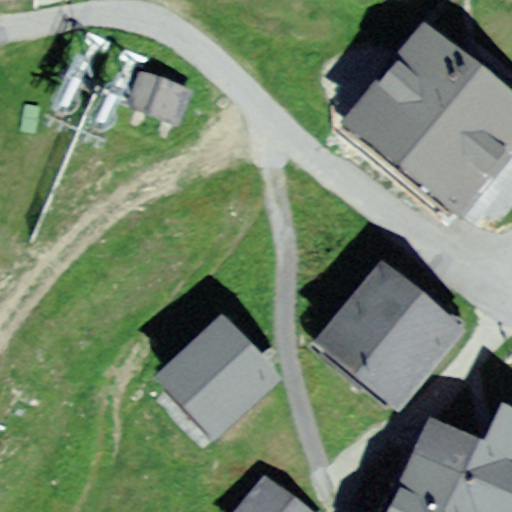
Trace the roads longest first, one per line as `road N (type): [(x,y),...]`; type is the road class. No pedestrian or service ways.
road 1 (residential): [(273,126),(286,349),(328,501),(365,478),(511,297)]
road 2 (track): [(273,126),(107,207),(0,321)]
road 3 (residential): [(273,126),(244,88),(154,17),(98,12),(0,28)]
road 4 (residential): [(511,297),(439,257),(273,126)]
